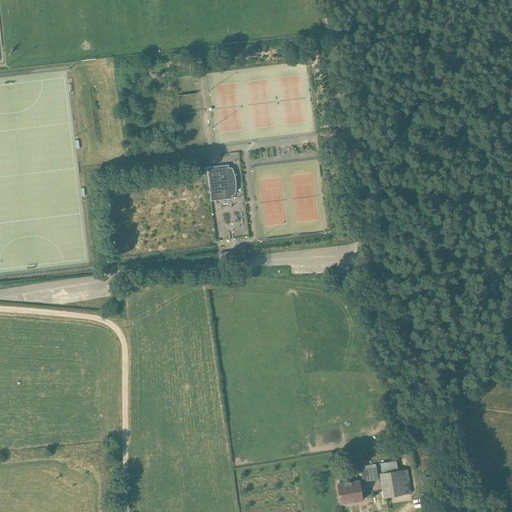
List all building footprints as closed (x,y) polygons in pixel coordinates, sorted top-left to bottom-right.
[(207,167),(207,174),(211,201),(233,198),(232,195),(235,195),(236,191),(236,187),(236,183),(236,178),(234,171),(232,167),(229,168),(228,165),(207,167)] [(218,253),(220,260),(220,263),(238,260),(237,250),(218,253)] [(362,482),(369,481),(378,480),(376,468),(360,470),(362,482)] [(412,494),(408,470),(379,474),(383,498),(412,494)] [(337,483),(340,503),(361,500),(358,480),(337,483)]
